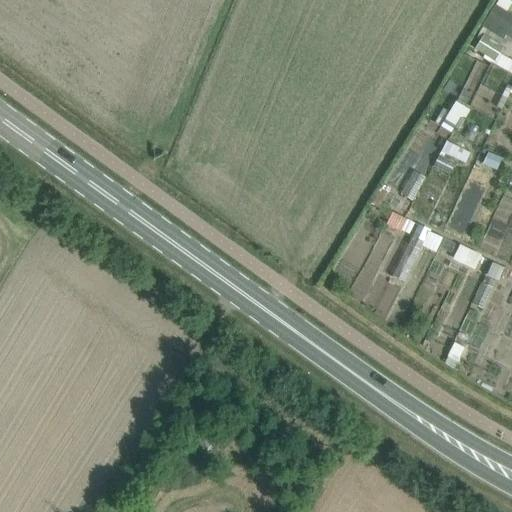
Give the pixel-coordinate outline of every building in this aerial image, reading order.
[(504,0),(497,0),(495,4),(506,11),(508,9),(511,4),(504,0)] [(495,4),(481,26),(503,40),(506,35),(511,25),(511,15),(506,11),(495,4)] [(483,35),(474,49),(484,56),(494,62),(498,55),(503,48),(483,35)] [(449,81),(444,90),(451,95),(456,86),(449,81)] [(464,91),(461,97),(467,100),(470,94),(464,91)] [(438,117),(434,124),(440,127),(444,120),(438,117)] [(461,119),(455,129),(459,131),(465,121),(461,119)] [(471,125),(464,137),(471,141),(478,128),(471,125)] [(446,142),(440,153),(464,165),(470,154),(446,142)] [(488,153),(483,164),(498,170),(503,159),(488,153)] [(439,155),(433,167),(449,175),(455,163),(439,155)] [(413,171),(400,195),(412,201),(424,177),(413,171)] [(378,188),(369,204),(377,209),(386,193),(378,188)] [(387,194),(383,202),(396,209),(400,201),(387,194)] [(391,213),(384,224),(400,232),(406,221),(391,213)] [(407,221),(402,230),(409,233),(413,224),(407,221)] [(418,226),(391,276),(403,282),(429,232),(418,226)] [(444,239),(439,248),(450,254),(455,244),(444,239)] [(459,246),(452,260),(462,265),(473,271),(480,256),(459,246)] [(452,260),(448,268),(458,273),(462,265),(452,260)] [(492,264),(486,276),(497,281),(499,277),(508,281),(511,273),(503,269),(492,264)] [(482,284),(473,305),(482,309),(492,288),(482,284)] [(453,343),(445,363),(456,368),(464,348),(453,343)] [(155,487),(146,501),(154,507),(164,493),(155,487)]
